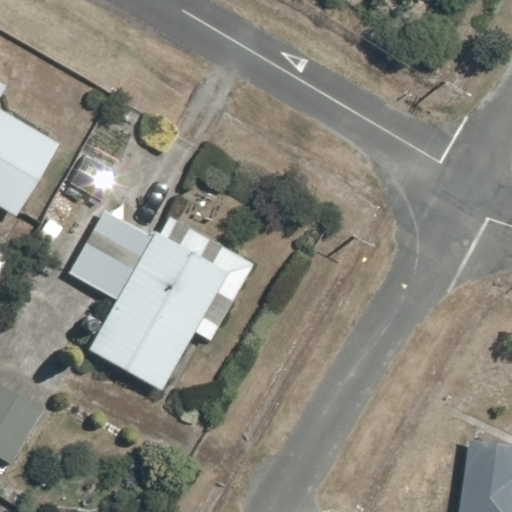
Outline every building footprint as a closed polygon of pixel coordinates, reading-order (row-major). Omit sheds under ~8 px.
[(56,145),(0,109),(0,202),(15,211),(56,145)] [(112,156),(88,144),(67,186),(109,207),(137,151),(119,143),(112,156)] [(166,386),(194,329),(216,339),(257,256),(170,212),(157,237),(93,205),(61,268),(117,296),(91,349),(166,386)] [(0,274),(9,261),(0,254),(0,274)] [(0,475),(44,412),(0,380),(0,475)] [(458,511),(511,511),(511,446),(470,440),(458,511)]
